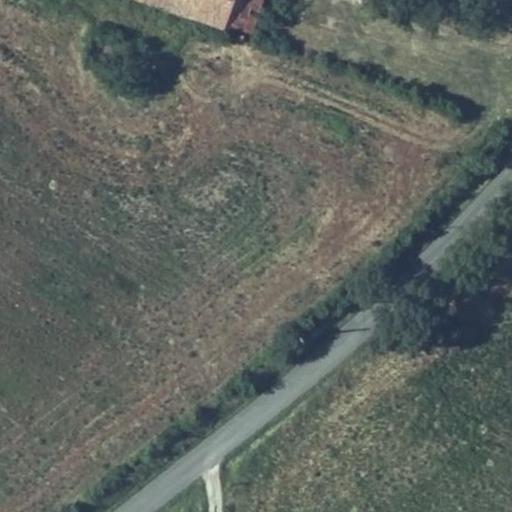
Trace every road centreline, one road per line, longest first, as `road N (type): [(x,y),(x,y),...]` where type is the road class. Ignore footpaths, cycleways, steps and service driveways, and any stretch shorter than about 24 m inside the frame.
road 1 (tertiary): [(511,177),(356,333),(134,511)]
road 2 (track): [(511,37),(371,0)]
